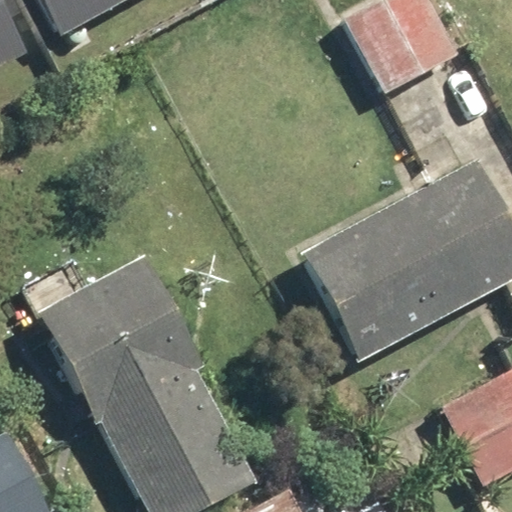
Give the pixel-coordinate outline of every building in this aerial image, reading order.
[(0,0),(0,53),(32,36),(12,0),(0,0)] [(33,0),(51,31),(107,0),(33,0)] [(433,0),(382,0),(348,17),(386,93),(461,55),(433,0)] [(338,301),(363,360),(511,278),(511,210),(477,160),(304,254),(338,301)] [(148,251),(41,310),(152,511),(197,511),(258,479),(197,370),(210,363),(148,251)] [(511,369),(444,404),(486,486),(511,472),(511,369)] [(0,511),(53,511),(11,430),(0,435),(0,511)] [(301,511),(290,490),(248,511),(339,511),(338,510),(333,511),(301,511)]
